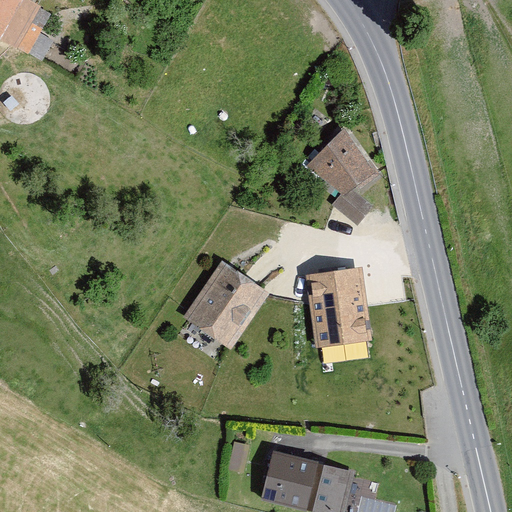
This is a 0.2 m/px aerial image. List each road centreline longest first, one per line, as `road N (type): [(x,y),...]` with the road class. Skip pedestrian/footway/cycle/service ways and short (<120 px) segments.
road 1 (tertiary): [(368,40),(395,112),(468,415)]
road 2 (unknown): [(444,481),(271,443)]
